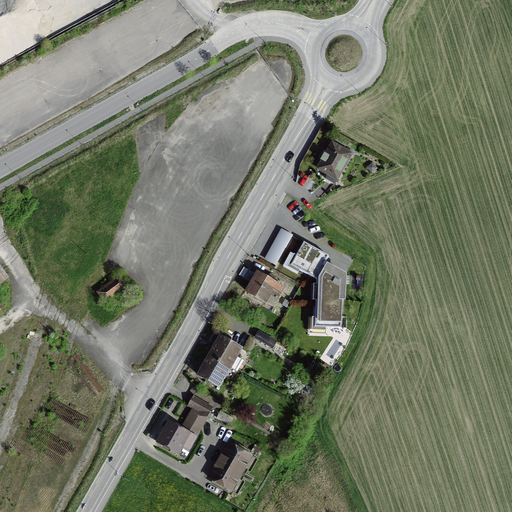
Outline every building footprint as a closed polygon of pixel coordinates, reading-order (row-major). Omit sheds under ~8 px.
[(336,180),(350,155),(332,144),(325,155),(324,154),(320,160),(322,161),(317,169),(336,180)] [(331,256),(305,242),(294,263),(320,277),(325,266),(331,256)] [(0,311),(2,311),(0,308),(0,285),(10,278),(2,268),(0,265),(0,311)] [(318,327),(344,328),(346,278),(325,266),(320,277),(318,327)] [(267,279),(258,274),(247,293),(263,302),(272,307),(283,288),(272,282),(274,279),(268,276),(267,279)] [(125,286),(119,277),(97,293),(104,302),(125,286)] [(214,348),(209,356),(229,368),(240,348),(220,337),(217,343),(215,342),(212,347),(214,348)] [(198,376),(217,387),(229,368),(209,356),(204,365),(202,364),(199,369),(201,370),(198,376)] [(193,395),(192,397),(187,406),(193,409),(206,417),(211,408),(193,397),(194,396),(193,395)] [(199,430),(206,417),(193,409),(186,422),(187,423),(199,430)] [(176,453),(181,444),(188,448),(199,430),(187,423),(182,431),(169,424),(158,442),(176,453)] [(221,455),(218,461),(241,474),(245,465),(244,464),(249,455),(229,444),(222,456),(221,455)] [(216,467),(209,479),(229,490),(234,481),(236,482),(241,474),(218,461),(215,466),(216,467)]
